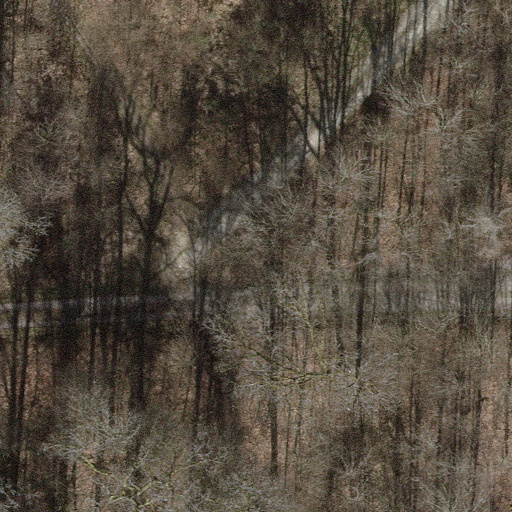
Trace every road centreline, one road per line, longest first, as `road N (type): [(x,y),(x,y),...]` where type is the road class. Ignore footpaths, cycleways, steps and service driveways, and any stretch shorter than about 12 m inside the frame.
road 1 (track): [(445,0),(192,304)]
road 2 (track): [(192,304),(478,290)]
road 3 (track): [(0,309),(192,304)]
